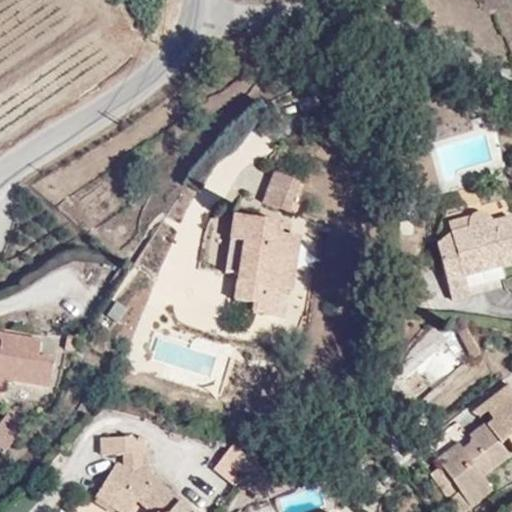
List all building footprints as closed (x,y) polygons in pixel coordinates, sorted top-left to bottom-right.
[(191,171),(229,203),(257,170),(253,166),(285,127),(251,99),(191,171)] [(283,212),(257,202),(246,231),(272,241),(283,212)] [(511,209),(496,214),(492,209),(484,207),(472,213),(471,221),(454,226),(456,234),(441,238),(459,300),(480,294),(476,276),(472,262),(510,251),(511,258),(511,209)] [(275,318),(276,319),(284,266),(261,263),(262,252),(217,246),(214,268),(227,270),(222,303),(219,328),(237,331),(235,340),(260,343),(263,322),(264,317),(275,318)] [(511,265),(511,258),(510,251),(472,262),(476,276),(511,265)] [(209,301),(222,303),(227,270),(214,268),(209,301)] [(40,371),(44,344),(0,337),(0,402),(5,403),(8,391),(49,397),(53,373),(40,371)] [(511,390),(510,389),(483,412),(488,419),(471,433),(475,441),(443,466),(441,464),(433,470),(461,511),(467,511),(494,491),(486,479),(511,457),(511,390)] [(471,418),(460,389),(450,392),(461,422),(471,418)] [(0,450),(12,459),(38,422),(18,408),(0,434),(0,450)] [(443,466),(475,441),(471,433),(468,430),(435,455),(441,464),(443,466)] [(173,511),(129,483),(133,450),(95,448),(94,463),(111,465),(104,471),(83,502),(97,511),(173,511)] [(229,492),(250,465),(232,452),(212,477),(229,492)]
